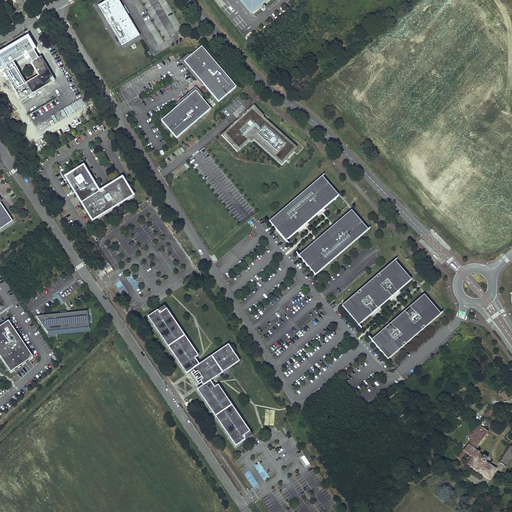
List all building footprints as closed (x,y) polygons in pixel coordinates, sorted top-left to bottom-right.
[(118,0),(108,0),(98,6),(122,47),(140,36),(118,0)] [(241,0),(253,14),(268,0),(241,0)] [(202,47),(190,57),(185,62),(205,84),(204,85),(219,102),(236,87),(202,47)] [(12,61),(1,68),(21,101),(55,81),(41,57),(30,63),(38,76),(25,83),(17,69),(19,63),(23,64),(26,53),(15,50),(12,61)] [(205,84),(185,62),(190,57),(184,62),(204,85),(205,84)] [(179,107),(196,92),(200,97),(201,97),(196,91),(178,106),(179,107)] [(176,138),(211,109),(201,97),(200,97),(196,92),(179,107),(178,106),(161,121),(176,138)] [(264,116),(254,105),(223,134),(239,151),(250,141),(251,142),(253,140),(282,165),(297,148),(263,117),(264,116)] [(237,152),(239,151),(223,134),(221,136),(237,152)] [(92,221),(133,196),(122,178),(96,194),(95,191),(97,190),(96,187),(93,189),(91,186),(94,184),(83,167),(65,178),(76,196),(82,192),(87,200),(81,203),(92,221)] [(269,222),(286,241),(339,196),(322,176),(269,222)] [(0,229),(13,222),(0,202),(0,229)] [(368,230),(352,211),(299,256),(315,275),(368,230)] [(109,264),(92,238),(85,243),(102,268),(109,264)] [(359,326),(411,280),(395,261),(342,306),(359,326)] [(54,297),(61,305),(65,302),(59,294),(54,297)] [(388,360),(441,314),(424,295),(371,340),(388,360)] [(195,358),(198,356),(164,306),(148,317),(187,374),(193,370),(203,386),(197,390),(236,446),(252,435),(218,385),(214,387),(210,381),(214,379),(239,361),(228,345),(203,363),(200,364),(195,358)] [(89,329),(87,311),(73,313),(36,317),(48,333),(89,329)] [(33,358),(8,321),(0,326),(0,356),(11,372),(33,358)] [(511,394),(511,383),(485,353),(473,363),(505,400),(511,394)] [(417,413),(398,391),(386,401),(405,424),(417,413)] [(485,414),(487,415),(485,417),(489,420),(497,410),(492,406),(485,414)] [(461,414),(456,411),(449,421),(454,424),(461,414)] [(417,413),(405,424),(416,437),(429,426),(417,413)] [(488,432),(477,424),(468,436),(472,439),(464,449),(463,451),(466,453),(472,458),(468,466),(489,480),(496,469),(485,462),(487,459),(479,454),(480,452),(477,450),(477,451),(474,449),(488,432)] [(448,438),(441,447),(448,452),(455,442),(448,438)] [(447,453),(457,458),(463,451),(464,449),(455,442),(448,452),(447,453)] [(511,459),(511,447),(510,446),(499,462),(506,467),(511,459)] [(463,451),(457,458),(460,460),(466,453),(463,451)] [(303,466),(309,464),(305,454),(299,457),(303,466)]
